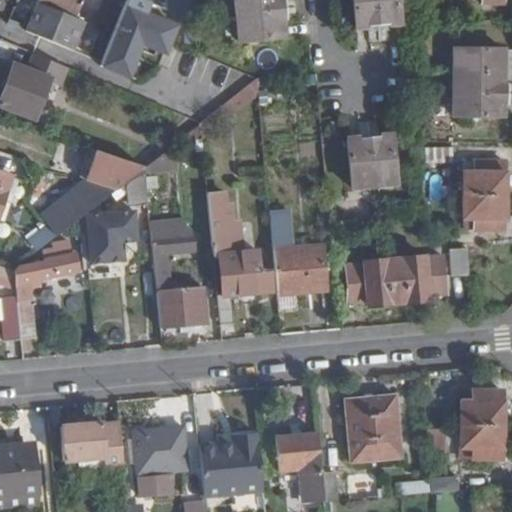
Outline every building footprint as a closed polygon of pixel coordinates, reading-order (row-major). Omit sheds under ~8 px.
[(38,0),(24,33),(74,54),(86,24),(75,20),(77,14),(82,0),(38,0)] [(82,0),(77,14),(86,16),(90,0),(82,0)] [(150,6),(137,0),(127,0),(98,68),(126,79),(134,60),(140,47),(163,57),(175,30),(145,17),(150,6)] [(167,0),(163,11),(182,20),(193,23),(193,16),(191,0),(167,0)] [(239,0),(241,13),(289,10),(288,0),(239,0)] [(350,0),(354,27),(376,25),(373,0),(350,0)] [(373,0),(376,25),(397,24),(395,0),(373,0)] [(289,20),(289,10),(241,13),(242,41),(285,38),(285,20),(289,20)] [(181,49),(195,55),(193,23),(182,20),(181,49)] [(154,53),(140,47),(137,53),(151,59),(154,53)] [(455,70),(501,70),(501,48),(455,48),(455,70)] [(61,82),(66,68),(35,55),(29,71),(61,82)] [(134,60),(126,79),(131,82),(140,63),(134,60)] [(0,102),(0,106),(34,121),(48,85),(51,86),(54,80),(29,71),(14,65),(0,102)] [(502,83),(501,70),(455,70),(455,94),(506,94),(506,84),(502,83)] [(316,76),(297,78),(298,90),(317,90),(316,76)] [(257,80),(216,110),(224,122),(259,95),(257,80)] [(506,103),(506,94),(455,94),(455,114),(501,115),(502,104),(506,103)] [(216,110),(200,124),(201,139),(224,122),(216,110)] [(188,120),(132,165),(143,169),(174,144),(200,124),(188,120)] [(393,138),(371,139),(374,186),(396,184),(393,138)] [(374,186),(371,139),(347,140),(352,188),(374,186)] [(132,165),(90,152),(85,169),(114,177),(119,185),(143,169),(132,165)] [(467,230),(477,230),(503,231),(504,164),(475,163),(475,173),(462,173),(462,230),(467,230)] [(475,173),(475,163),(463,163),(462,173),(475,173)] [(116,190),(112,193),(115,200),(127,192),(129,208),(147,207),(143,169),(119,185),(116,190)] [(0,206),(8,181),(0,177),(0,206)] [(59,234),(74,222),(82,215),(112,193),(116,190),(106,187),(54,226),(59,234)] [(208,207),(218,326),(231,325),(229,295),(272,291),(270,273),(262,273),(260,252),(231,253),(229,222),(234,222),(232,206),(228,206),(228,195),(206,196),(208,207)] [(133,213),(86,217),(89,245),(103,244),(104,261),(122,260),(121,243),(135,241),(133,213)] [(75,238),(85,237),(82,215),(74,222),(75,238)] [(38,251),(56,234),(45,223),(28,241),(38,251)] [(466,238),(468,277),(480,277),(477,230),(467,230),(467,238),(466,238)] [(152,254),(155,287),(164,286),(169,286),(166,263),(163,263),(162,253),(193,250),(192,234),(156,238),(157,253),(152,254)] [(15,297),(18,336),(34,335),(31,288),(41,285),(41,278),(77,270),(74,255),(70,255),(67,243),(51,246),(52,251),(42,253),(42,263),(19,266),(14,270),(15,297)] [(321,251),(273,254),(277,295),(323,292),(321,251)] [(366,308),(431,302),(430,295),(447,294),(444,259),(427,260),(426,258),(363,264),(362,267),(345,268),(348,303),(366,302),(366,308)] [(155,287),(159,327),(178,325),(191,324),(206,323),(203,288),(164,290),(164,286),(155,287)] [(0,303),(2,337),(18,336),(15,297),(0,299),(0,303)] [(449,376),(422,376),(427,453),(441,452),(437,391),(449,390),(449,376)] [(462,391),(462,402),(473,402),(473,392),(462,391)] [(473,402),(462,402),(462,459),(502,459),(502,392),(473,392),(473,402)] [(402,459),(397,397),(346,401),(350,463),(402,459)] [(105,473),(123,472),(119,422),(61,427),(64,459),(104,457),(105,473)] [(186,471),(182,428),(136,433),(138,474),(186,471)] [(322,474),(318,432),(276,438),(280,472),(302,471),(304,493),(324,491),(322,474)] [(218,444),(199,445),(205,495),(264,490),(258,434),(233,437),(233,443),(218,444)] [(1,444),(0,443),(0,490),(38,487),(34,447),(1,450),(1,444)] [(322,474),(324,491),(325,500),(339,500),(337,473),(322,474)] [(429,479),(395,480),(395,495),(430,493),(429,479)] [(205,511),(205,503),(182,505),(182,511),(205,511)]
